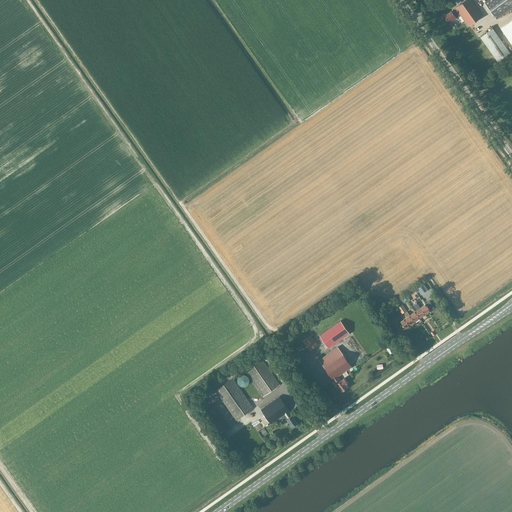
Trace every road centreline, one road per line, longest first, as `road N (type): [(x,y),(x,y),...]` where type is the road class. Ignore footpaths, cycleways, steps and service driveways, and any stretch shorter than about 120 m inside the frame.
road 1 (primary): [(218,511),(462,339)]
road 2 (unclassified): [(511,156),(400,0)]
